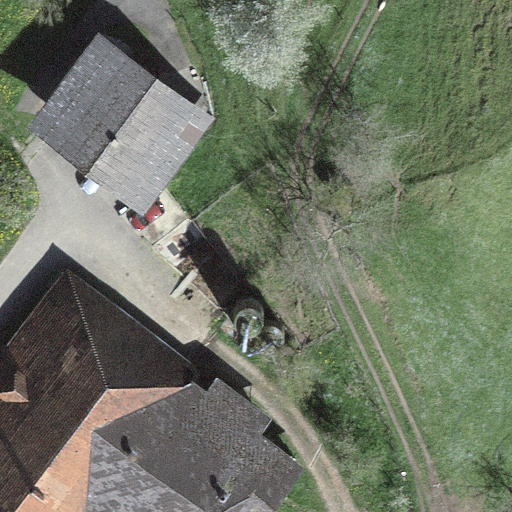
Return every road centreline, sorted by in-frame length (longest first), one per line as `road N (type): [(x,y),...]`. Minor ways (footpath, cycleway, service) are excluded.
road 1 (track): [(65,223),(276,413),(335,511)]
road 2 (track): [(319,244),(435,511)]
road 3 (track): [(319,244),(292,156),(289,0)]
road 4 (track): [(292,156),(335,51),(371,0)]
